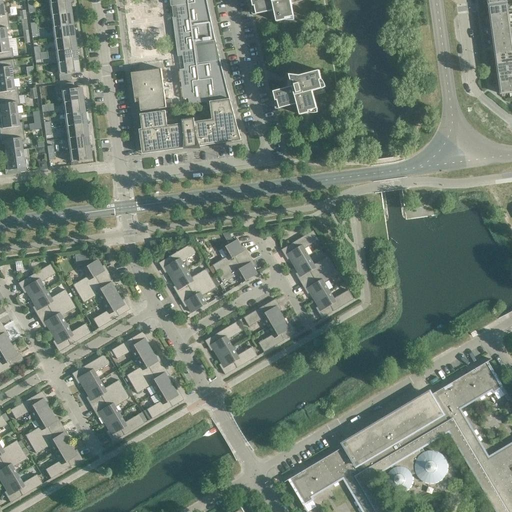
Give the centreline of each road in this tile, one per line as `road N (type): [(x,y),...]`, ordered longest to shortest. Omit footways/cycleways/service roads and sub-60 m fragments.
road 1 (residential): [(230,0),(269,151),(258,161),(122,181)]
road 2 (residential): [(255,473),(489,335)]
road 3 (unclassified): [(97,0),(122,181)]
road 4 (residential): [(511,121),(473,86),(461,0)]
road 5 (unclassified): [(122,181),(136,269),(157,310)]
road 6 (residential): [(51,372),(157,310)]
